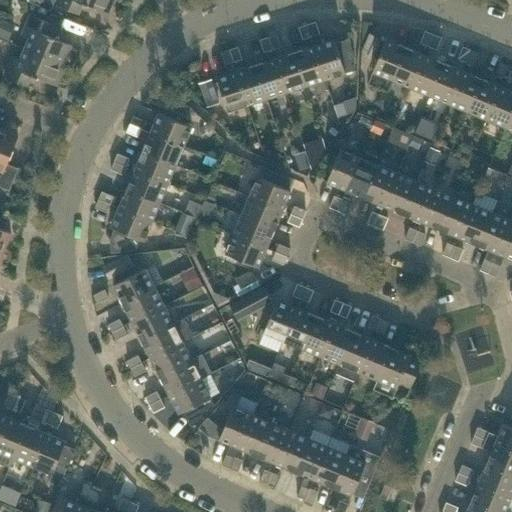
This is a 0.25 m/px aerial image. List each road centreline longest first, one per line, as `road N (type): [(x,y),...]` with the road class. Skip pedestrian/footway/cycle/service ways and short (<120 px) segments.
road 1 (residential): [(485,289),(410,317),(295,269),(314,213),(474,282)]
road 2 (residential): [(266,511),(171,468),(109,412),(68,318)]
road 3 (residential): [(68,318),(59,254),(66,189),(85,136)]
road 4 (residential): [(429,511),(477,392),(511,385)]
road 5 (residential): [(85,136),(131,76),(178,34)]
